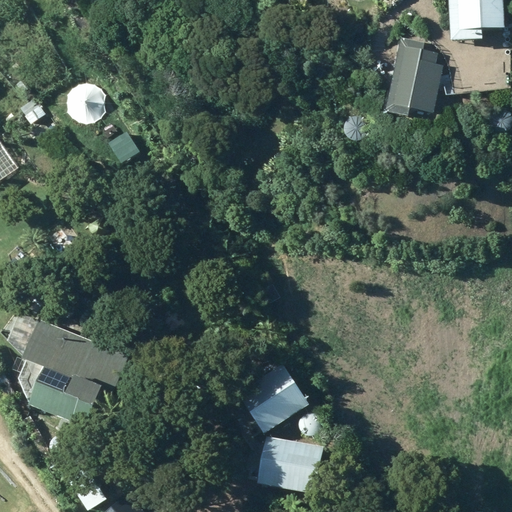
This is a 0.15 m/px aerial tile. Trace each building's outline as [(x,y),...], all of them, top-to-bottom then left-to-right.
[(506,39),(503,0),(458,0),(461,42),(506,39)] [(407,51),(395,114),(438,123),(450,59),(407,51)] [(128,356),(36,318),(19,359),(39,368),(24,405),(80,428),(96,389),(112,396),(128,356)] [(237,390),(264,434),(310,405),(282,362),(237,390)] [(270,437),(262,485),(317,495),(326,447),(270,437)] [(106,511),(143,511),(128,494),(106,511)]
